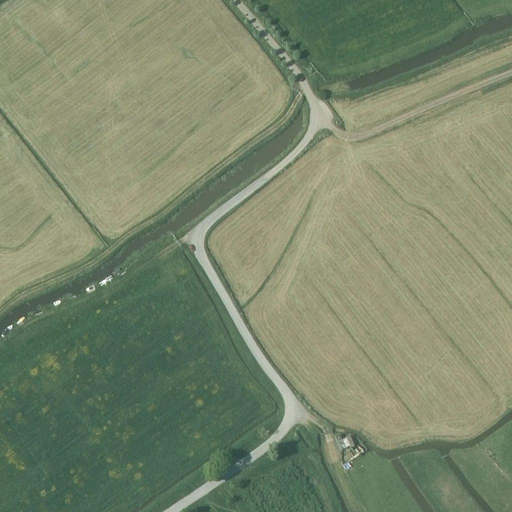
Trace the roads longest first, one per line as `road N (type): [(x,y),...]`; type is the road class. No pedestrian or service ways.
road 1 (unclassified): [(168,511),(281,432),(290,416),(289,394),(196,245),(200,227),(297,149),(319,116),(301,78),(236,0)]
road 2 (track): [(0,314),(178,201),(285,119),(307,90)]
road 3 (track): [(511,8),(471,18),(379,64),(323,76),(307,90)]
